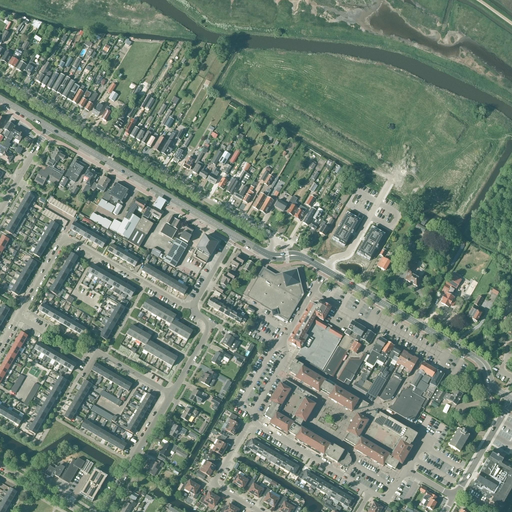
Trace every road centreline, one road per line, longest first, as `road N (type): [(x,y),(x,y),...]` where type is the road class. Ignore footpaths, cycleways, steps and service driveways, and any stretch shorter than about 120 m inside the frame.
road 1 (unclassified): [(267,254),(270,237),(0,80)]
road 2 (tertiary): [(511,399),(493,387),(479,359),(324,270)]
road 3 (tertiary): [(234,235),(48,127)]
road 4 (residential): [(253,419),(286,355),(283,339),(324,270)]
road 5 (residential): [(191,309),(64,239)]
road 6 (residential): [(370,491),(253,419)]
road 7 (residential): [(103,511),(169,396)]
road 8 (residential): [(259,511),(213,484),(253,419)]
road 9 (residential): [(0,348),(64,239)]
